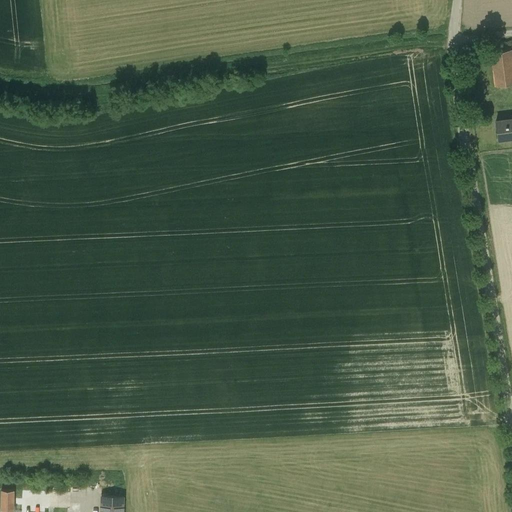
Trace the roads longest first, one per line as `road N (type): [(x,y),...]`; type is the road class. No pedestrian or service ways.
road 1 (track): [(0,93),(99,99),(455,42)]
road 2 (unclassified): [(511,433),(460,105),(457,0)]
